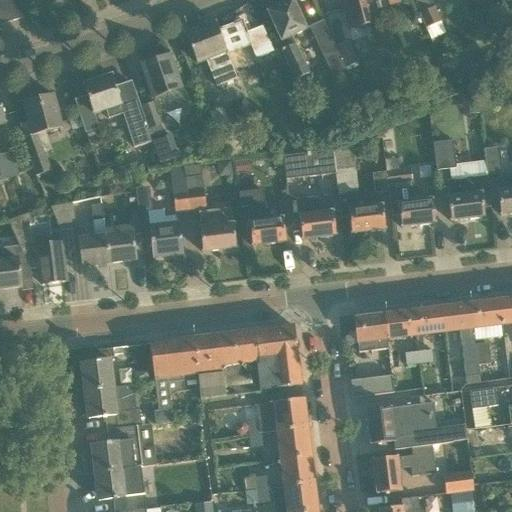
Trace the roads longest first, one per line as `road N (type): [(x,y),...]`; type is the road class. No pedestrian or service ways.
road 1 (residential): [(44,329),(321,291)]
road 2 (residential): [(348,511),(321,291)]
road 3 (residential): [(321,291),(511,269)]
road 4 (residential): [(67,511),(44,329)]
road 5 (residential): [(0,66),(154,12)]
